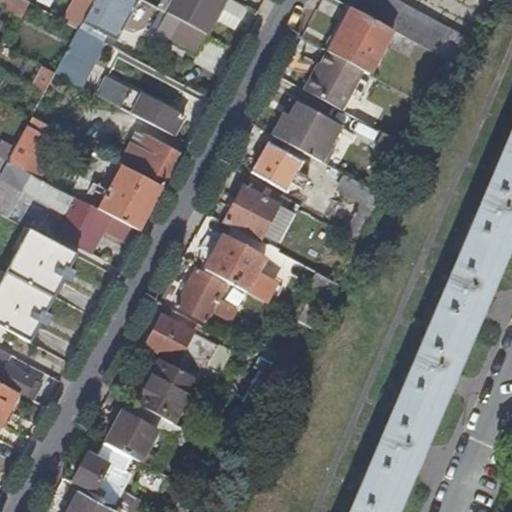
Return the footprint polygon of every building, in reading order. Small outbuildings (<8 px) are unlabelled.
[(22,4),(15,0),(0,0),(0,9),(15,18),(22,4)] [(70,0),(58,23),(75,32),(79,24),(91,0),(70,0)] [(91,0),(79,24),(113,42),(134,4),(126,0),(91,0)] [(220,0),(167,0),(160,14),(176,22),(202,36),(220,0)] [(389,0),(348,0),(344,8),(347,10),(392,34),(453,68),(467,42),(389,0)] [(392,34),(347,10),(324,56),(357,74),(367,79),(392,34)] [(202,36),(176,22),(165,42),(191,56),(202,36)] [(75,32),(51,76),(65,83),(89,40),(75,32)] [(89,40),(65,83),(79,91),(102,47),(89,40)] [(337,113),(357,74),(324,56),(322,55),(316,66),(321,68),(304,100),(335,116),(337,113)] [(321,68),(316,66),(300,98),(304,100),(321,68)] [(42,92),(51,76),(41,70),(32,87),(42,92)] [(100,79),(90,97),(170,141),(180,122),(100,79)] [(282,117),(269,140),(320,168),(328,153),(323,150),(334,130),(293,108),(286,119),(282,117)] [(27,120),(3,164),(22,174),(47,130),(27,120)] [(511,122),(345,511),(391,511),(511,230),(511,122)] [(373,181),(387,189),(407,151),(380,137),(373,151),(385,158),(373,181)] [(119,169),(158,190),(175,160),(141,141),(134,153),(125,148),(116,167),(119,169)] [(297,166),(265,148),(250,176),(283,193),(287,185),(298,191),(304,181),(292,175),(297,166)] [(3,164),(0,169),(0,220),(0,221),(8,207),(15,194),(35,205),(58,217),(47,238),(76,253),(81,241),(92,247),(100,234),(120,245),(128,231),(95,213),(22,174),(3,164)] [(134,235),(158,190),(119,169),(95,213),(128,231),(134,235)] [(380,201),(341,179),(332,195),(358,209),(342,237),(356,245),(380,201)] [(284,206),(244,185),(221,226),(257,245),(274,212),(279,215),(284,206)] [(35,205),(15,194),(8,207),(28,218),(35,205)] [(274,212),(257,245),(274,254),(291,222),(279,215),(274,212)] [(54,295),(76,253),(47,238),(28,228),(6,270),(54,295)] [(81,241),(76,253),(86,259),(92,247),(81,241)] [(219,242),(201,274),(242,297),(260,264),(219,242)] [(0,325),(30,341),(54,295),(6,270),(0,280),(0,325)] [(223,291),(192,273),(172,310),(203,327),(211,314),(219,299),(223,291)] [(297,326),(309,333),(333,288),(310,276),(301,293),(306,296),(291,323),(297,326)] [(219,299),(211,314),(226,322),(234,308),(219,299)] [(191,324),(170,313),(165,323),(159,320),(143,350),(169,364),(187,332),(191,324)] [(205,332),(191,324),(187,332),(201,340),(205,332)] [(286,376),(309,333),(297,326),(273,369),(286,376)] [(191,382),(155,363),(132,407),(167,426),(191,382)] [(0,390),(14,399),(19,402),(28,385),(0,369),(0,390)] [(0,390),(0,423),(14,399),(0,390)] [(132,407),(124,402),(100,446),(127,461),(154,475),(159,466),(140,455),(151,435),(169,445),(176,431),(167,426),(132,407)] [(219,454),(237,464),(261,421),(243,411),(219,454)] [(85,456),(68,486),(77,491),(115,511),(139,511),(143,507),(117,492),(125,478),(119,475),(127,461),(100,446),(92,460),(85,456)] [(115,511),(77,491),(66,511),(115,511)]
